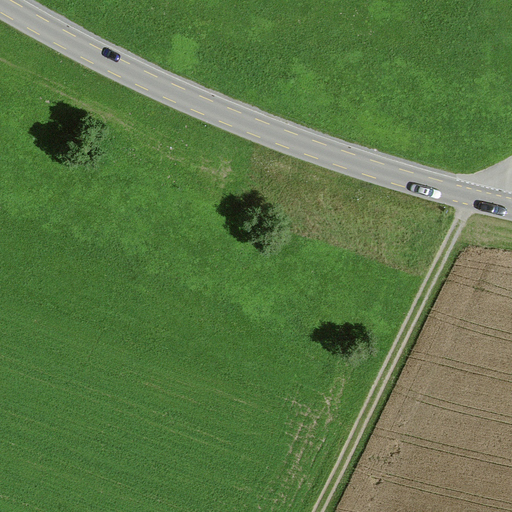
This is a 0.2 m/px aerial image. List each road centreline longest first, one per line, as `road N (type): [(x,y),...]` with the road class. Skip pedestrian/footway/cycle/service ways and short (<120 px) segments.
road 1 (tertiary): [(0,3),(168,91),(309,149),(511,207)]
road 2 (track): [(314,511),(471,200)]
